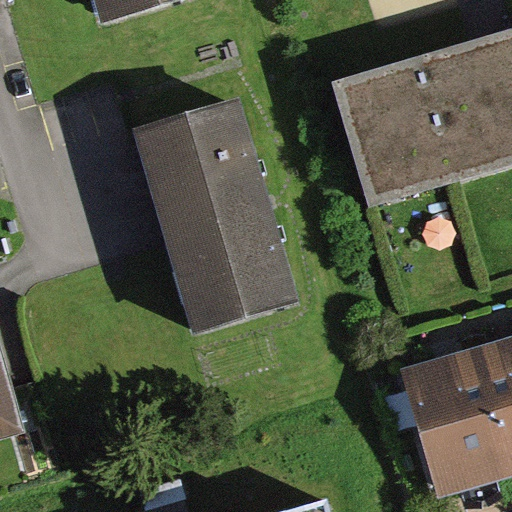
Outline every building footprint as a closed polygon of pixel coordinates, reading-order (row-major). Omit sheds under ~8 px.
[(101,0),(110,30),(212,0),(101,0)] [(511,181),(511,49),(338,104),(376,224),(511,181)] [(238,118),(139,149),(201,348),(301,317),(238,118)] [(511,473),(511,358),(478,368),(510,474),(511,473)] [(0,366),(0,452),(23,446),(0,366)] [(510,474),(478,368),(412,388),(445,494),(510,474)] [(247,511),(343,511),(339,490),(247,511)]
